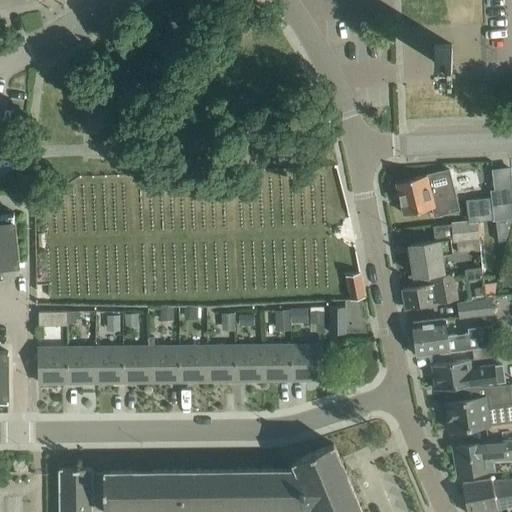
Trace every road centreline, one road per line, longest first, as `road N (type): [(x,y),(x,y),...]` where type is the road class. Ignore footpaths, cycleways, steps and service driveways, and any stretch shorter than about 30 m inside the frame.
road 1 (residential): [(0,434),(274,431),(401,394)]
road 2 (residential): [(401,394),(358,147)]
road 3 (residential): [(358,147),(320,59),(283,0)]
road 4 (residential): [(358,147),(511,141)]
road 5 (residential): [(444,511),(401,394)]
